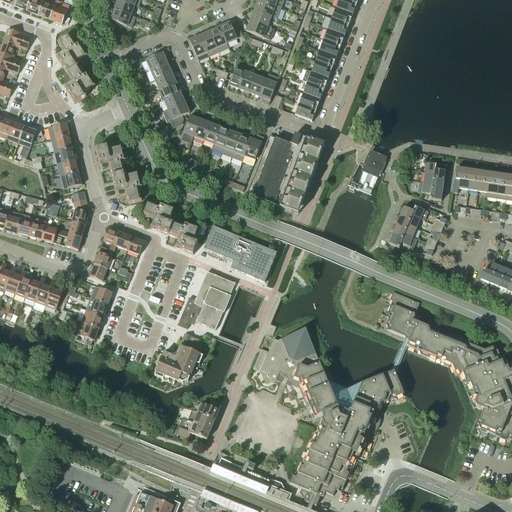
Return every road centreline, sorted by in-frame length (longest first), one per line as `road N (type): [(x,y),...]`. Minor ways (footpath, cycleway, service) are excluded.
road 1 (tertiary): [(511,332),(184,194),(150,162),(125,110)]
road 2 (residential): [(375,0),(323,137),(213,96),(177,39)]
road 3 (residential): [(182,260),(149,343),(140,347),(119,332),(154,249)]
road 4 (residential): [(101,221),(75,284),(0,253)]
road 5 (residential): [(0,19),(43,35),(41,68),(79,126)]
